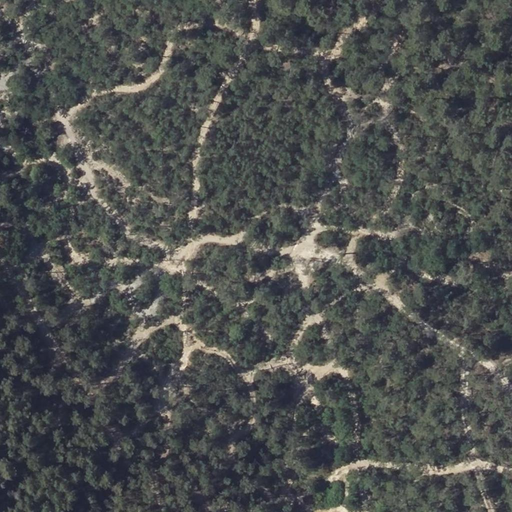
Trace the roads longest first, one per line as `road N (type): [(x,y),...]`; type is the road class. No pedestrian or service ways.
road 1 (track): [(256,0),(250,43),(204,132),(194,176),(198,236),(291,251),(358,408),(362,511)]
road 2 (track): [(383,0),(336,40),(327,68),(349,120),(291,251),(341,266),(511,377)]
road 3 (track): [(278,511),(293,392),(288,373),(257,317),(187,273),(198,236)]
road 4 (track): [(193,253),(120,223),(89,189),(55,102),(0,12)]
road 5 (track): [(161,511),(0,251)]
road 6 (track): [(62,121),(83,97),(139,86),(159,71),(171,32),(185,23),(234,21)]
road 7 (track): [(511,273),(341,195),(330,165)]
road 8 (track): [(349,120),(381,119),(396,132),(401,164),(396,194),(341,266)]
road 9 (track): [(290,356),(304,326),(367,285),(355,358),(342,370)]
road 10 (track): [(187,273),(181,370),(125,451)]
road 11 (track): [(342,370),(290,356),(241,375),(229,359),(187,346)]
road 12 (track): [(0,435),(12,441),(58,417),(49,365),(58,346)]
road 13 (track): [(214,0),(250,43),(330,57)]
road 14 (track): [(184,317),(140,337),(118,372),(89,394)]
